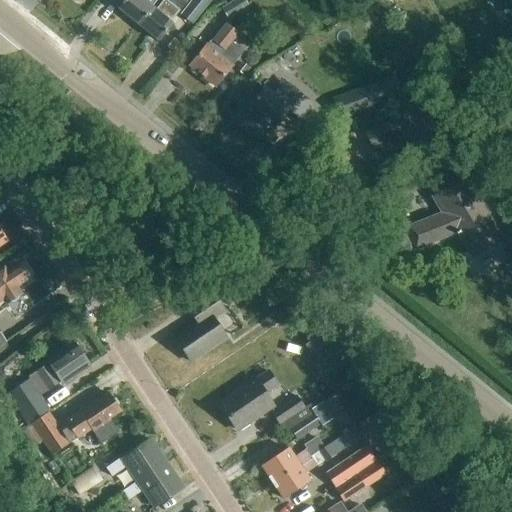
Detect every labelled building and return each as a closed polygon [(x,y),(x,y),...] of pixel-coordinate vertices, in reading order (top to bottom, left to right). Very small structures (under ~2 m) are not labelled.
[(137,25),(151,8),(144,2),(145,0),(124,0),(117,9),(137,25)] [(151,8),(137,25),(157,41),(172,24),(171,23),(169,22),(179,10),(180,10),(187,0),(166,0),(168,1),(159,13),(151,8)] [(192,0),(179,17),(192,28),(214,0),(192,0)] [(243,0),(233,0),(230,3),(220,9),(227,20),(248,7),(243,0)] [(207,48),(205,46),(189,66),(215,87),(231,66),(230,66),(242,52),(230,43),(238,33),(226,24),(212,41),(212,42),(207,48)] [(246,64),(240,72),(245,76),(251,69),(246,64)] [(263,89),(248,108),(261,119),(259,124),(266,129),(271,127),(273,129),(289,109),(301,119),(312,105),(299,95),(288,86),(281,80),(270,94),(263,89)] [(334,107),(338,119),(376,105),(372,93),(334,107)] [(372,146),(401,135),(395,119),(365,130),(372,146)] [(463,179),(433,197),(443,214),(408,228),(415,248),(454,233),(456,235),(458,234),(472,257),(500,240),(463,179)] [(25,268),(21,267),(19,264),(7,273),(4,268),(0,270),(0,298),(2,297),(6,303),(9,301),(12,302),(16,299),(17,296),(20,294),(16,287),(29,279),(27,276),(27,272),(25,268)] [(225,311),(211,291),(187,308),(196,322),(174,337),(191,362),(225,339),(213,319),(225,311)] [(309,352),(330,338),(321,324),(300,338),(309,352)] [(48,363),(34,372),(35,374),(32,376),(34,380),(38,378),(46,390),(60,381),(61,383),(64,381),(67,381),(70,379),(72,376),(88,365),(74,343),(47,361),(48,363)] [(35,374),(34,372),(26,378),(28,380),(5,394),(26,426),(49,410),(39,395),(46,390),(38,378),(34,380),(32,376),(35,374)] [(268,372),(255,380),(219,404),(236,430),(273,406),(264,393),(277,385),(268,372)] [(48,412),(32,423),(29,425),(21,431),(32,448),(42,441),(51,455),(90,428),(102,446),(118,436),(107,419),(119,411),(107,393),(95,401),(93,398),(77,409),(79,413),(65,422),(62,418),(55,423),(48,412)] [(296,396),(271,413),(280,425),(294,415),(304,408),(296,396)] [(312,409),(296,420),(294,415),(280,425),(285,433),(290,430),(296,439),(299,437),(300,438),(320,425),(321,427),(333,419),(331,417),(342,410),(333,396),(312,409)] [(396,445),(410,436),(402,425),(389,434),(396,445)] [(353,430),(329,445),(336,456),(360,441),(353,430)] [(305,445),(308,449),(312,456),(318,452),(325,447),(318,436),(305,445)] [(166,464),(150,439),(122,458),(122,457),(105,468),(111,476),(126,466),(136,481),(137,483),(166,464)] [(303,471),(317,463),(319,465),(325,461),(325,462),(336,456),(329,445),(325,447),(318,452),(312,456),(271,483),(282,499),(309,481),(303,471)] [(326,473),(335,487),(375,461),(365,446),(352,455),(326,473)] [(271,483),(312,456),(308,449),(294,458),(288,449),(261,467),(271,483)] [(137,483),(136,481),(121,492),(132,508),(148,498),(154,507),(182,488),(166,464),(137,483)] [(71,483),(79,496),(101,480),(93,468),(71,483)] [(364,489),(362,486),(372,479),(365,470),(334,491),(343,504),(364,489)] [(437,479),(451,501),(459,496),(444,474),(437,479)] [(451,511),(498,511),(496,504),(482,509),(478,500),(451,510),(451,511)]
